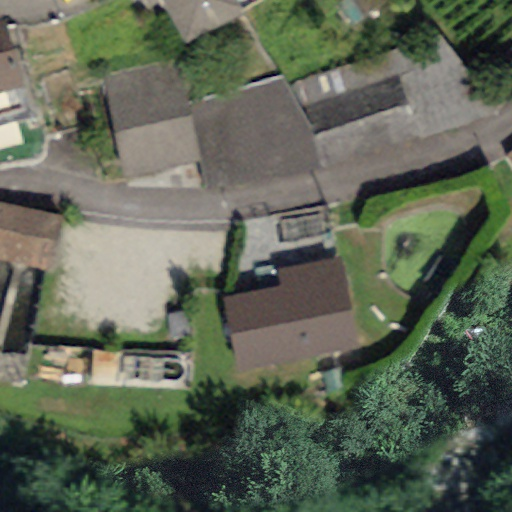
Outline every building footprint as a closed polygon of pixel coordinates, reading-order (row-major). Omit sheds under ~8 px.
[(155,0),(184,54),(244,23),(231,0),(155,0)] [(0,27),(0,107),(23,102),(3,27),(0,27)] [(439,41),(290,84),(307,122),(324,175),(500,122),(488,101),(439,41)] [(176,61),(100,76),(123,187),(199,171),(185,104),(176,61)] [(282,82),(185,104),(199,171),(205,195),(323,176),(282,82)] [(51,213),(0,198),(0,250),(38,261),(51,213)] [(282,282),(225,294),(240,365),(360,340),(342,252),(279,265),(282,282)]
